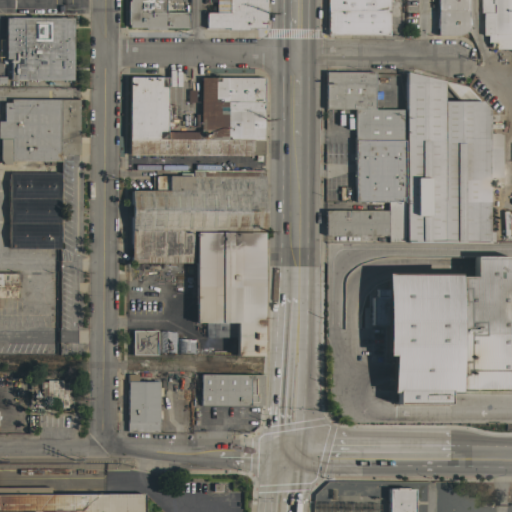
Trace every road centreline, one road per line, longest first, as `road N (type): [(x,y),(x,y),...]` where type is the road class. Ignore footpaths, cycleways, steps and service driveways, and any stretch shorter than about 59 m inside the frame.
road 1 (residential): [(104,0),(100,449)]
road 2 (residential): [(453,61),(104,52)]
road 3 (tertiary): [(288,455),(100,449)]
road 4 (tertiary): [(450,456),(288,455)]
road 5 (primary): [(295,138),(293,297)]
road 6 (primary): [(293,297),(288,455)]
